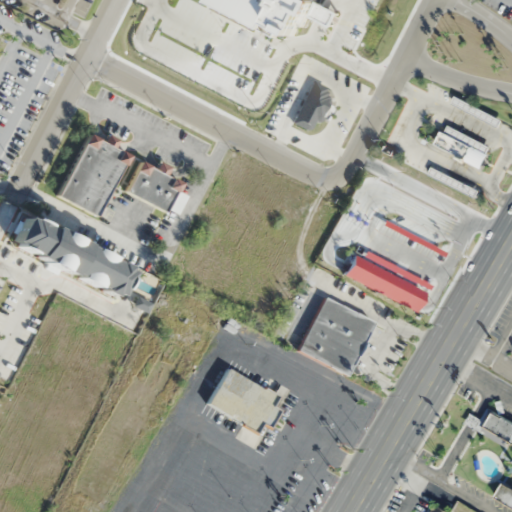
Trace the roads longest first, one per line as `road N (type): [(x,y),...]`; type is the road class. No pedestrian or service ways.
road 1 (primary): [(511,235),(351,511)]
road 2 (residential): [(88,54),(298,167),(335,176)]
road 3 (residential): [(14,199),(115,0)]
road 4 (residential): [(335,176),(433,0)]
